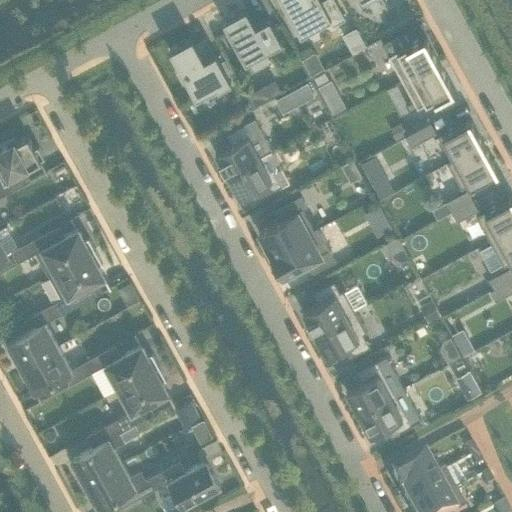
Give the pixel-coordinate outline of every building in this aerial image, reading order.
[(281,0),(301,34),(329,19),(333,26),(346,19),(335,0),(281,0)] [(245,62),(282,41),(269,18),(255,26),(246,8),(223,21),(245,62)] [(402,32),(382,43),(388,55),(403,81),(439,62),(424,35),(409,44),(402,32)] [(215,53),(204,60),(192,38),(170,50),(179,68),(176,70),(183,83),(186,81),(196,98),(217,87),(218,89),(231,82),(215,53)] [(314,51),(300,59),(309,75),(323,67),(314,51)] [(439,62),(403,81),(412,99),(405,103),(410,112),(453,88),(439,62)] [(249,94),(255,105),(281,91),(275,80),(266,84),(249,94)] [(340,98),(328,104),(332,112),(345,105),(340,98)] [(469,116),(438,133),(452,159),(483,142),(469,116)] [(231,144),(215,152),(227,174),(260,156),(272,149),(255,117),(246,122),(225,134),(231,144)] [(437,132),(431,122),(405,136),(411,146),(437,132)] [(0,195),(18,186),(12,175),(45,157),(38,144),(34,146),(28,135),(16,141),(14,138),(0,145),(0,195)] [(452,159),(447,162),(461,188),(497,169),(483,142),(452,159)] [(260,156),(227,174),(239,196),(255,187),(260,198),(281,186),(276,176),(272,178),(260,156)] [(388,181),(375,189),(381,200),(394,192),(388,181)] [(468,189),(446,201),(452,211),(473,199),(468,189)] [(259,232),(271,254),(314,230),(302,209),(306,206),(300,195),(278,207),(284,218),(259,232)] [(511,195),(476,215),(490,240),(511,228),(511,195)] [(473,199),(452,211),(457,221),(479,209),(473,199)] [(44,233),(22,245),(28,256),(36,252),(49,275),(95,249),(88,237),(85,239),(78,228),(49,244),(44,233)] [(318,228),(314,230),(271,254),(283,275),(308,262),(314,272),(336,260),(318,228)] [(511,228),(490,240),(504,266),(511,261),(511,228)] [(0,271),(28,256),(22,245),(8,253),(0,239),(0,271)] [(95,249),(49,275),(61,299),(54,303),(60,314),(82,302),(76,291),(105,275),(99,264),(102,262),(95,249)] [(511,269),(510,267),(489,279),(494,288),(511,278),(511,269)] [(511,278),(494,288),(490,290),(496,301),(511,291),(511,278)] [(318,302),(303,311),(315,333),(356,310),(354,308),(366,301),(357,284),(345,290),(344,289),(339,291),(334,281),(313,292),(318,302)] [(11,355),(18,367),(58,345),(45,322),(60,314),(54,303),(32,315),(37,326),(9,341),(15,353),(11,355)] [(356,310),(315,333),(327,355),(342,346),(349,358),(370,346),(363,334),(368,332),(356,310)] [(115,345),(85,361),(91,372),(106,364),(119,388),(159,365),(152,353),(148,355),(142,344),(121,355),(115,345)] [(69,384),(91,372),(85,361),(71,369),(58,345),(18,367),(25,380),(29,378),(35,389),(64,373),(69,384)] [(362,382),(346,391),(358,412),(395,392),(404,387),(386,355),(377,360),(356,372),(362,382)] [(121,417),(117,419),(123,430),(153,413),(147,403),(168,391),(162,380),(166,378),(159,365),(119,388),(132,411),(121,417)] [(395,392),(358,412),(370,434),(386,425),(392,436),(413,424),(421,419),(404,387),(395,392)] [(120,432),(123,430),(117,419),(87,435),(93,446),(72,457),(78,469),(74,471),(81,483),(122,461),(114,447),(124,441),(120,432)] [(203,419),(193,425),(201,442),(212,436),(203,419)] [(465,447),(471,457),(478,453),(472,443),(465,447)] [(484,464),(478,453),(471,457),(477,468),(484,464)] [(403,494),(437,476),(426,456),(392,475),(403,494)] [(149,477),(155,488),(159,486),(164,495),(174,489),(183,504),(193,498),(195,502),(210,494),(208,490),(219,484),(206,460),(185,471),(179,460),(149,477)] [(138,497),(155,488),(149,477),(146,479),(141,470),(130,476),(122,461),(81,483),(88,496),(92,494),(98,505),(119,494),(125,504),(138,497)] [(412,511),(416,511),(456,490),(446,471),(437,476),(403,494),(412,511)] [(489,472),(482,476),(487,487),(494,483),(489,472)] [(463,511),(467,510),(456,490),(416,511),(463,511)] [(510,511),(505,501),(494,507),(496,511),(510,511)]
